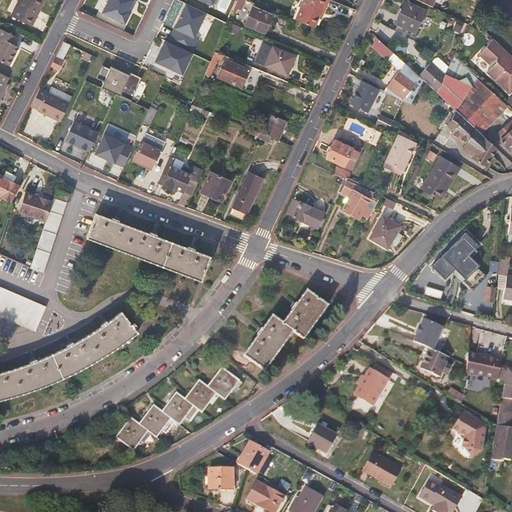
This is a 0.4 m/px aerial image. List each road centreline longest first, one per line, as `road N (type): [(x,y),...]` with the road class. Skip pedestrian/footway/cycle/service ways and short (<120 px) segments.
road 1 (residential): [(0,438),(84,408),(167,355),(257,248)]
road 2 (residential): [(3,137),(257,248)]
road 3 (residential): [(257,248),(375,0)]
road 4 (residential): [(238,422),(407,511)]
road 5 (residential): [(383,293),(459,210),(511,183)]
road 6 (residential): [(343,335),(482,420)]
road 7 (residential): [(0,485),(147,472)]
road 8 (residential): [(63,17),(138,51),(163,0)]
road 9 (residential): [(238,422),(343,335)]
road 10 (residential): [(3,137),(63,17)]
road 11 (residential): [(257,248),(383,293)]
road 12 (residential): [(383,293),(511,331)]
